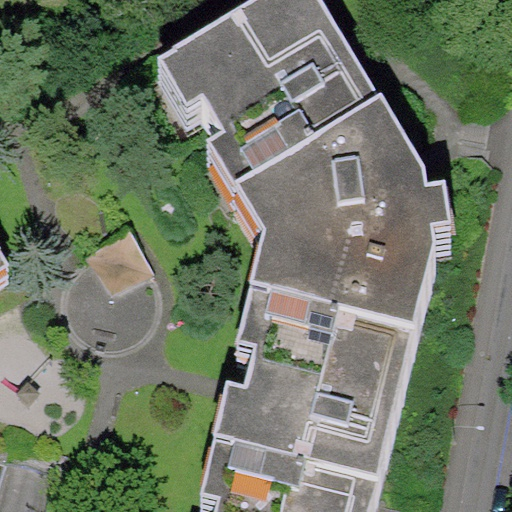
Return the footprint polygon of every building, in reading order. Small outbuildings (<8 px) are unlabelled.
[(322,0),(319,0),(173,90),(254,221),(402,130),(322,0)] [(283,263),(269,315),(435,360),(459,273),(456,220),(402,130),(254,221),(283,263)] [(0,305),(25,290),(0,249),(0,305)] [(230,460),(395,505),(435,360),(269,315),(230,460)] [(215,511),(393,511),(395,505),(230,460),(215,511)]
